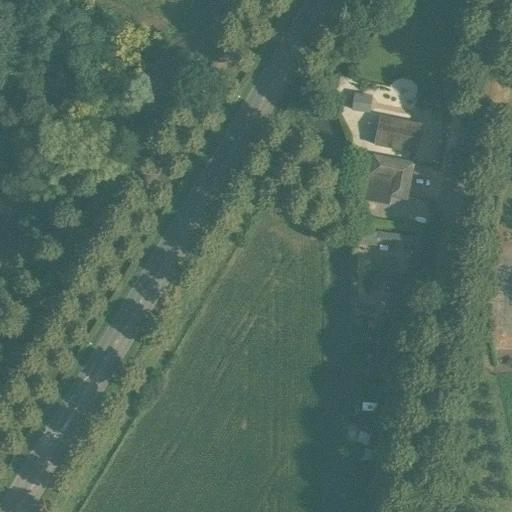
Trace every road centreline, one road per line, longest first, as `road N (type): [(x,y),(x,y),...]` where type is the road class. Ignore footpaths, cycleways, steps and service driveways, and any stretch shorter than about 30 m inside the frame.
road 1 (secondary): [(15,511),(322,0)]
road 2 (unclassified): [(407,511),(494,0)]
